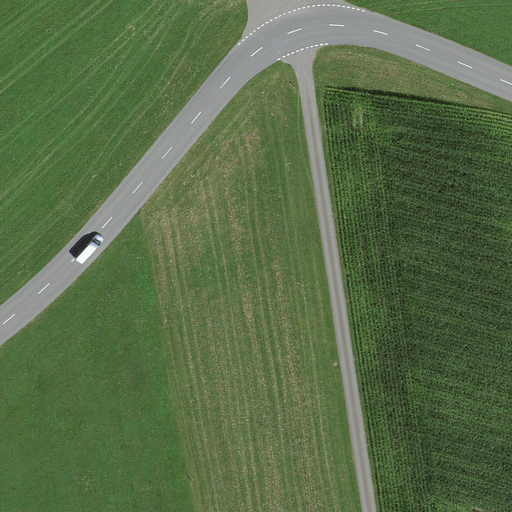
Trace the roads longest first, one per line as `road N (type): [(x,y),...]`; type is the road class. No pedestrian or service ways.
road 1 (residential): [(369,511),(297,29)]
road 2 (residential): [(0,325),(104,226),(229,77),(297,29)]
road 3 (residential): [(297,29),(376,30),(511,83)]
